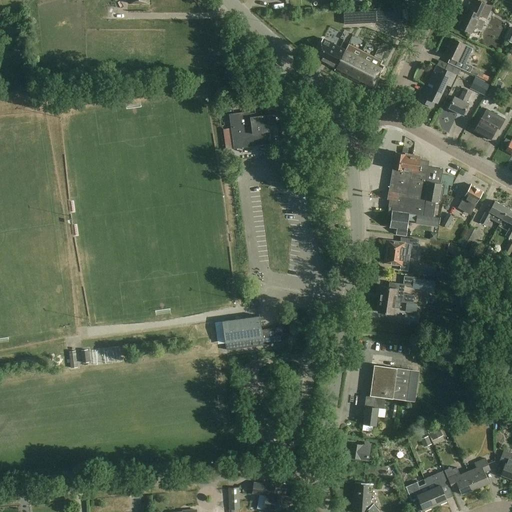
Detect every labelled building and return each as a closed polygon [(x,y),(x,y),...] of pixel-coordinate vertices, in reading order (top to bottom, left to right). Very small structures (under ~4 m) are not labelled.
[(351,0),(350,3),(361,8),(364,0),(351,0)] [(492,7),(476,0),(475,0),(471,11),(467,9),(459,27),(471,33),(474,26),(481,30),(484,23),(477,19),(479,15),(486,18),(492,7)] [(336,68),(345,50),(323,39),(314,57),(336,68)] [(457,61),(455,66),(470,74),(473,66),(465,63),(469,54),(473,46),(466,43),(465,44),(453,39),(446,55),(457,61)] [(346,48),(345,50),(336,68),(335,70),(372,89),(383,67),(346,48)] [(446,70),(437,65),(429,82),(434,85),(432,89),(427,86),(422,95),(437,102),(437,103),(447,84),(451,86),(456,75),(459,76),(462,70),(448,64),(446,70)] [(489,84),(475,77),(470,88),(484,95),(489,84)] [(227,94),(226,83),(216,85),(218,95),(227,94)] [(489,98),(498,102),(503,90),(494,86),(489,98)] [(471,92),(464,88),(459,98),(455,96),(449,108),(463,115),(469,103),(466,102),(471,92)] [(481,119),(474,131),(490,140),(497,128),(498,129),(504,118),(487,108),(481,119)] [(271,143),(266,109),(229,114),(231,128),(232,128),(233,136),(237,136),(238,148),(259,145),(258,143),(270,141),(270,143),(271,143)] [(460,130),(465,119),(460,117),(455,128),(460,130)] [(511,139),(511,142),(506,139),(503,145),(507,147),(506,150),(511,153),(511,139)] [(390,197),(435,204),(435,202),(441,203),(445,185),(440,184),(443,169),(428,166),(429,161),(420,160),(421,157),(406,154),(396,152),(393,169),(395,170),(391,192),(390,197)] [(483,192),(471,185),(464,196),(465,196),(459,207),(470,213),(473,208),(476,203),(483,192)] [(435,204),(390,197),(389,211),(417,215),(432,218),(433,214),(436,215),(438,205),(435,204)] [(501,218),(502,219),(508,208),(495,201),(490,209),(488,208),(480,222),(486,225),(490,219),(499,223),(501,218)] [(511,210),(508,208),(502,219),(511,224),(505,236),(511,239),(511,238),(511,210)] [(438,218),(432,218),(417,215),(389,211),(392,212),(390,227),(396,227),(395,234),(406,236),(408,220),(416,221),(416,224),(436,227),(438,218)] [(453,217),(445,212),(443,215),(446,217),(442,224),(447,227),(453,217)] [(477,230),(471,227),(463,241),(460,246),(461,247),(460,249),(464,252),(469,244),(477,230)] [(387,252),(410,255),(409,254),(410,249),(417,250),(418,240),(405,238),(401,237),(400,243),(388,241),(387,252)] [(511,251),(511,240),(500,259),(506,263),(511,251)] [(410,255),(387,252),(385,262),(390,263),(389,265),(395,265),(395,266),(400,267),(400,270),(407,271),(410,255)] [(435,282),(414,279),(413,287),(434,290),(435,282)] [(380,299),(400,302),(413,303),(414,295),(403,293),(404,284),(389,282),(388,287),(382,286),(380,299)] [(399,308),(400,302),(380,299),(379,312),(393,314),(394,307),(399,308)] [(419,317),(406,315),(404,324),(418,326),(419,317)] [(237,319),(241,348),(264,344),(262,330),(260,316),(237,319)] [(227,350),(241,348),(237,319),(223,321),(227,350)] [(282,327),(262,330),(264,344),(284,342),(282,327)] [(88,349),(80,350),(82,363),(89,362),(88,349)] [(364,423),(363,430),(372,431),(373,425),(376,425),(379,408),(384,409),(385,398),(393,399),(407,401),(414,402),(416,386),(409,386),(411,370),(374,365),(370,396),(366,396),(365,405),(366,406),(364,423)] [(493,424),(493,412),(477,413),(477,424),(493,424)] [(510,427),(506,418),(498,422),(503,431),(510,427)] [(443,436),(439,428),(430,433),(433,440),(443,436)] [(423,440),(427,449),(434,446),(431,437),(423,440)] [(372,444),(365,443),(365,445),(352,443),(349,457),(369,460),(372,444)] [(511,478),(511,454),(503,451),(499,461),(505,464),(501,474),(511,478)] [(468,472),(475,488),(489,483),(485,472),(491,470),(486,458),(475,463),(477,468),(468,472)] [(462,494),(475,488),(468,472),(460,475),(457,467),(453,469),(452,467),(444,470),(451,486),(457,484),(462,494)] [(429,490),(435,505),(447,500),(442,488),(448,485),(443,471),(424,479),(429,490)] [(379,511),(373,504),(371,506),(372,493),(369,493),(370,483),(355,482),(353,511),(379,511)] [(435,505),(429,490),(422,493),(417,482),(406,487),(412,500),(418,498),(424,510),(435,505)] [(275,486),(255,483),(253,494),(266,496),(264,511),(269,511),(290,511),(293,498),(273,495),(275,486)] [(240,509),(239,488),(228,488),(229,510),(240,509)]
